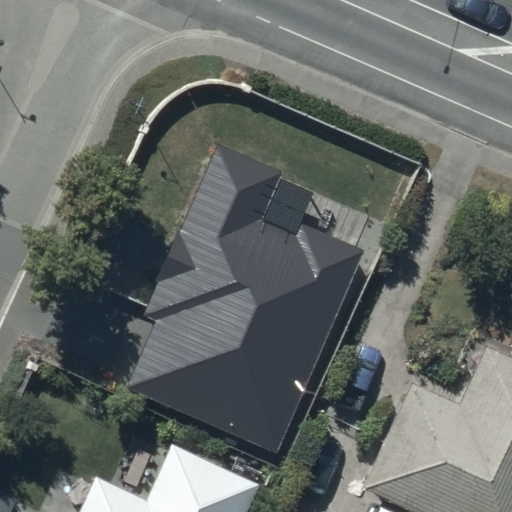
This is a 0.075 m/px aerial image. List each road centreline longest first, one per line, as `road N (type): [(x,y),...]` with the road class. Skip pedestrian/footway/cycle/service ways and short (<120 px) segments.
road 1 (residential): [(73,0),(0,161)]
road 2 (secondary): [(368,0),(511,64)]
